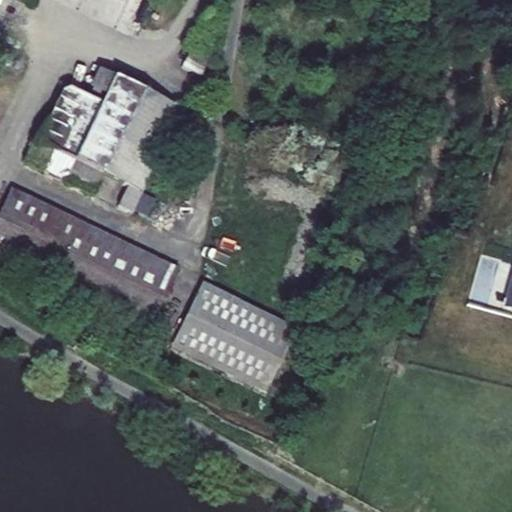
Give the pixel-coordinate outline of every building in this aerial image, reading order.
[(187,53),(179,67),(198,78),(206,64),(187,53)] [(155,203),(139,195),(181,111),(96,70),(86,89),(102,97),(98,105),(67,90),(59,92),(21,164),(91,197),(101,176),(125,188),(116,207),(130,214),(131,211),(147,219),(155,203)] [(176,269),(10,188),(0,208),(0,263),(146,333),(176,269)] [(511,265),(500,309),(511,312),(511,265)] [(200,283),(168,350),(262,396),(295,329),(200,283)]
